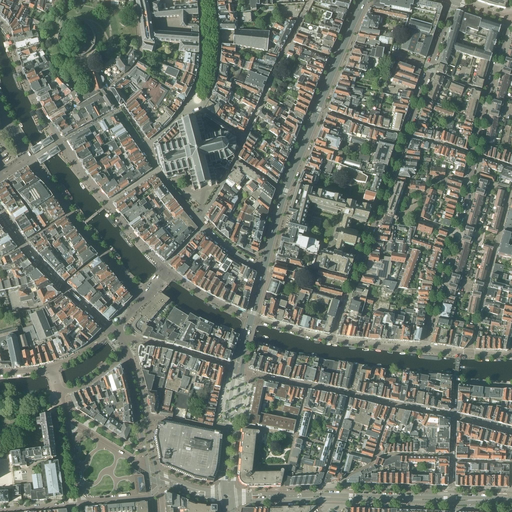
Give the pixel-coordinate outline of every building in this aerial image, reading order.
[(0,0),(0,3),(7,5),(6,6),(13,8),(16,9),(17,7),(14,6),(15,4),(7,2),(8,0),(0,0)] [(16,0),(15,4),(14,6),(17,7),(19,8),(21,3),(30,5),(31,0),(16,0)] [(38,0),(38,2),(37,9),(43,12),(44,9),(45,6),(45,0),(38,0)] [(46,13),(52,8),(52,0),(45,0),(46,2),(45,6),(44,9),(43,12),(46,13)] [(249,0),(251,11),(256,10),(256,9),(256,6),(259,6),(259,0),(262,0),(249,0)] [(259,6),(256,6),(256,9),(261,8),(262,7),(261,6),(267,5),(272,5),(273,5),(272,0),(262,0),(259,0),(259,6)] [(326,0),(326,2),(325,2),(325,1),(321,0),(318,0),(319,0),(318,3),(321,4),(321,3),(330,6),(348,10),(351,2),(340,0),(326,0)] [(413,0),(376,0),(373,7),(374,8),(379,9),(384,10),(389,11),(389,9),(409,13),(409,12),(410,12),(410,10),(409,10),(410,6),(412,7),(413,0)] [(475,0),(476,0),(481,2),(495,6),(504,9),(506,4),(507,5),(507,0),(475,0)] [(149,9),(148,5),(137,7),(138,11),(141,27),(143,43),(142,50),(144,50),(152,52),(154,46),(155,46),(154,43),(153,41),(180,43),(178,52),(184,53),(199,57),(198,23),(191,23),(191,26),(190,26),(190,28),(191,28),(191,34),(153,31),(151,18),(154,18),(154,19),(179,16),(180,27),(186,28),(186,27),(186,16),(187,16),(189,16),(198,15),(197,8),(175,9),(165,10),(164,8),(163,4),(160,5),(160,1),(157,2),(157,3),(151,4),(153,13),(150,13),(149,9)] [(0,3),(0,7),(4,9),(11,12),(13,8),(6,6),(7,5),(0,3)] [(21,3),(19,8),(10,26),(12,30),(20,22),(21,21),(23,22),(26,18),(30,20),(30,19),(31,18),(31,17),(27,15),(28,12),(27,11),(29,7),(34,10),(34,8),(35,7),(30,5),(21,3)] [(321,3),(321,4),(320,6),(328,8),(329,6),(330,6),(329,11),(335,13),(345,16),(348,10),(330,6),(321,3)] [(239,4),(236,5),(218,7),(218,13),(233,12),(233,7),(239,6),(239,4)] [(435,13),(435,15),(433,19),(438,21),(440,16),(442,8),(440,5),(436,4),(435,13)] [(11,12),(6,22),(10,26),(19,8),(17,7),(16,9),(13,8),(11,12)] [(373,12),(374,8),(373,7),(373,8),(369,7),(368,11),(367,12),(367,14),(366,16),(374,17),(374,15),(374,14),(372,13),(373,12)] [(11,12),(4,9),(1,18),(6,21),(6,22),(11,12)] [(496,42),(496,41),(498,34),(499,32),(500,26),(501,26),(501,25),(481,19),(479,19),(480,18),(479,18),(468,15),(457,11),(456,10),(456,11),(455,15),(454,15),(455,15),(453,23),(452,22),(452,23),(453,23),(451,29),(450,29),(450,30),(451,30),(450,33),(449,33),(449,34),(448,39),(447,39),(447,40),(445,47),(445,48),(443,55),(442,55),(440,62),(440,63),(449,66),(452,67),(453,67),(455,67),(460,53),(481,59),(490,62),(492,55),(492,54),(494,47),(495,46),(494,46),(496,42)] [(251,13),(251,11),(236,13),(236,12),(236,13),(219,14),(219,23),(238,22),(237,15),(240,15),(241,23),(252,23),(252,13),(251,13)] [(318,27),(319,27),(323,29),(339,33),(342,25),(334,22),(334,23),(333,22),(331,22),(332,20),(331,19),(332,14),(326,12),(324,20),(323,23),(320,22),(318,27)] [(198,23),(198,17),(198,15),(189,16),(189,24),(187,24),(187,16),(186,16),(186,27),(186,28),(190,28),(190,26),(191,26),(191,23),(198,23)] [(381,24),(382,19),(374,17),(366,16),(364,21),(361,28),(377,31),(377,30),(378,24),(380,24),(381,24)] [(29,26),(30,20),(26,18),(23,22),(21,21),(20,22),(12,30),(13,32),(18,28),(19,29),(21,27),(22,28),(29,26)] [(30,19),(30,20),(29,26),(22,28),(21,27),(19,29),(18,28),(13,32),(14,36),(22,34),(23,34),(30,32),(35,31),(37,30),(39,26),(40,22),(33,19),(31,18),(30,19)] [(433,37),(437,23),(433,21),(432,25),(412,20),(411,19),(408,31),(406,36),(402,47),(401,50),(424,58),(426,58),(427,53),(427,52),(430,43),(433,37)] [(238,23),(238,22),(219,23),(220,30),(234,30),(243,31),(243,27),(242,27),(238,27),(238,23)] [(269,30),(268,32),(269,32),(268,41),(271,42),(274,44),(276,45),(279,47),(283,47),(295,22),(282,22),(278,22),(276,22),(273,27),(281,31),(279,35),(273,32),(269,30)] [(318,44),(320,45),(322,41),(322,40),(320,40),(321,35),(318,34),(319,32),(318,31),(319,27),(318,27),(313,25),(311,31),(310,31),(308,35),(308,36),(312,37),(315,38),(314,40),(313,42),(315,43),(318,44)] [(301,27),(299,32),(308,35),(310,31),(301,27)] [(361,28),(359,33),(378,36),(382,37),(385,37),(386,32),(377,30),(377,31),(361,28)] [(336,39),(339,33),(323,29),(322,34),(336,39)] [(243,31),(234,30),(234,45),(222,44),(222,52),(232,54),(232,53),(235,54),(235,47),(237,47),(237,48),(241,48),(241,47),(267,51),(267,50),(270,50),(269,53),(269,54),(278,56),(283,47),(279,47),(276,45),(274,49),(271,48),(271,42),(268,41),(269,32),(268,32),(243,31)] [(38,34),(36,35),(33,35),(32,32),(26,34),(27,39),(25,39),(24,37),(14,39),(14,40),(15,40),(15,44),(15,45),(38,38),(38,34)] [(308,35),(299,32),(296,36),(306,39),(307,40),(308,36),(308,35)] [(359,33),(357,38),(376,42),(378,36),(359,33)] [(335,40),(336,39),(322,34),(321,35),(320,40),(322,40),(322,41),(330,43),(334,44),(335,41),(335,40)] [(306,39),(296,36),(293,42),(303,46),(306,39)] [(38,38),(15,45),(20,58),(43,51),(41,48),(40,44),(38,38)] [(356,43),(371,46),(378,48),(379,48),(380,43),(376,42),(357,38),(356,43)] [(332,50),(334,44),(330,43),(322,41),(320,45),(332,50)] [(318,44),(316,51),(317,52),(318,49),(330,53),(332,50),(320,45),(318,44)] [(354,48),(351,54),(372,58),(381,59),(381,60),(382,60),(384,48),(383,48),(383,49),(379,48),(378,48),(371,46),(370,50),(367,49),(366,50),(354,48)] [(296,55),(294,54),(293,57),(298,60),(299,57),(302,49),(299,48),(296,55)] [(43,51),(20,58),(19,58),(22,67),(23,67),(32,62),(35,60),(40,58),(41,57),(45,55),(43,51)] [(123,58),(121,54),(114,60),(116,63),(117,64),(117,65),(116,65),(116,66),(117,67),(118,69),(119,69),(119,70),(120,71),(120,70),(121,70),(124,74),(126,73),(128,71),(129,69),(131,68),(134,63),(135,63),(134,63),(136,61),(137,59),(138,59),(138,58),(139,56),(133,52),(126,62),(123,58)] [(222,52),(221,56),(236,60),(239,60),(240,55),(235,54),(234,58),(231,57),(232,54),(222,52)] [(199,57),(184,53),(183,63),(198,68),(199,57)] [(372,58),(351,54),(348,60),(355,62),(353,69),(354,69),(354,71),(355,71),(359,72),(359,70),(361,71),(365,72),(366,72),(368,65),(370,66),(372,58)] [(32,62),(23,67),(25,74),(50,62),(45,55),(41,57),(42,59),(41,60),(40,58),(35,60),(37,64),(34,66),(32,62)] [(328,59),(315,55),(313,60),(325,65),(328,59)] [(236,60),(221,56),(221,63),(229,66),(229,65),(227,64),(227,63),(235,65),(236,60)] [(300,60),(298,65),(321,75),(323,70),(312,65),(312,63),(309,62),(310,59),(309,59),(306,57),(301,56),(301,57),(299,57),(298,60),(300,60)] [(248,63),(246,70),(247,70),(249,71),(253,72),(254,68),(270,73),(275,64),(274,64),(261,61),(257,60),(257,59),(249,57),(248,60),(248,62),(248,63)] [(325,65),(313,60),(310,59),(309,62),(312,63),(312,65),(323,70),(325,65)] [(239,60),(237,68),(241,69),(246,70),(248,63),(248,62),(245,62),(242,61),(239,60)] [(355,62),(348,60),(346,67),(353,69),(355,62)] [(149,67),(141,62),(140,61),(139,61),(136,67),(145,72),(147,70),(148,68),(149,67)] [(195,78),(198,68),(183,63),(177,61),(174,68),(190,75),(189,75),(195,78)] [(50,62),(25,74),(28,81),(33,79),(32,78),(33,77),(33,75),(41,71),(41,72),(52,65),(50,62)] [(229,66),(221,63),(219,74),(226,77),(228,73),(227,73),(229,66)] [(414,90),(421,70),(399,63),(392,82),(414,90)] [(446,74),(449,66),(440,63),(437,72),(446,75),(446,74)] [(164,74),(176,79),(179,71),(173,69),(162,64),(159,70),(165,72),(164,74)] [(298,65),(293,75),(299,77),(304,79),(305,80),(307,76),(308,77),(310,78),(310,77),(318,81),(321,75),(298,65)] [(145,83),(150,76),(145,72),(136,67),(127,77),(136,86),(139,80),(145,83)] [(346,67),(342,74),(352,76),(352,74),(354,75),(355,71),(354,71),(354,69),(353,69),(346,67)] [(237,81),(241,69),(237,68),(235,68),(231,79),(234,80),(237,81)] [(254,68),(253,72),(268,78),(270,73),(254,68)] [(352,76),(342,74),(341,76),(339,80),(355,82),(356,77),(360,78),(361,71),(359,70),(359,72),(355,71),(354,75),(352,74),(352,76)] [(33,79),(28,81),(31,86),(41,81),(42,81),(45,79),(47,83),(45,84),(46,86),(48,85),(48,84),(55,80),(53,77),(50,79),(47,75),(44,77),(41,72),(41,71),(33,75),(33,77),(32,78),(33,79)] [(262,92),(268,78),(253,72),(249,71),(244,84),(249,86),(249,87),(258,90),(262,92)] [(82,102),(78,105),(77,105),(76,105),(75,108),(78,112),(72,115),(73,117),(86,109),(91,106),(95,104),(96,106),(98,105),(101,104),(105,102),(103,98),(104,97),(102,94),(105,92),(103,89),(102,88),(102,87),(101,84),(104,83),(104,80),(104,78),(102,76),(99,77),(98,75),(98,73),(90,75),(94,89),(90,92),(89,91),(88,91),(88,92),(88,93),(81,97),(82,100),(82,102)] [(195,78),(189,75),(184,73),(181,79),(187,81),(187,82),(193,85),(195,78)] [(441,86),(444,79),(445,78),(436,74),(432,83),(441,86)] [(174,104),(178,98),(176,98),(179,94),(173,90),(164,85),(165,85),(150,76),(145,83),(139,80),(136,86),(140,90),(143,94),(148,99),(142,103),(139,99),(135,101),(140,107),(130,114),(132,117),(133,119),(143,111),(147,115),(145,116),(149,121),(152,125),(150,126),(152,130),(154,129),(153,127),(157,123),(155,121),(158,119),(159,119),(165,113),(166,113),(163,111),(165,107),(169,110),(172,107),(174,104)] [(307,76),(305,80),(317,85),(318,81),(310,77),(310,78),(308,77),(307,76)] [(46,86),(35,93),(37,98),(66,83),(61,77),(55,81),(55,80),(48,84),(48,85),(46,86)] [(135,101),(139,99),(143,94),(140,90),(136,86),(127,77),(124,78),(110,89),(120,106),(119,107),(119,108),(120,107),(120,108),(121,107),(120,107),(121,107),(124,106),(126,109),(135,101)] [(299,77),(298,79),(301,80),(300,82),(301,83),(301,84),(315,90),(317,85),(305,80),(304,79),(299,77)] [(484,80),(475,77),(473,86),(482,88),(484,80)] [(508,86),(509,81),(500,78),(498,83),(499,84),(508,86)] [(41,81),(31,86),(35,93),(46,86),(45,84),(47,83),(45,79),(42,81),(41,81)] [(191,89),(180,83),(173,79),(171,83),(167,81),(165,85),(164,85),(173,90),(179,94),(186,99),(191,89)] [(181,79),(180,83),(191,89),(193,85),(187,82),(187,81),(181,79)] [(284,83),(275,79),(274,82),(284,87),(286,84),(284,83)] [(296,83),(294,87),(295,87),(313,95),(315,90),(301,84),(301,83),(300,82),(301,80),(298,79),(297,82),(297,83),(296,83)] [(216,85),(227,90),(230,91),(231,90),(233,86),(227,84),(218,80),(217,85),(216,85)] [(237,81),(234,80),(234,81),(233,83),(239,86),(241,87),(241,88),(246,90),(250,92),(253,93),(253,94),(255,95),(256,93),(257,94),(258,90),(249,87),(249,86),(244,84),(237,81)] [(355,82),(339,80),(337,85),(363,90),(367,90),(367,88),(354,86),(355,82)] [(67,84),(66,83),(37,98),(40,103),(63,92),(69,89),(70,88),(66,84),(67,84)] [(506,92),(508,86),(499,84),(498,83),(497,89),(506,92)] [(288,86),(287,89),(290,90),(297,94),(311,100),(312,96),(313,95),(295,87),(293,90),(291,89),(292,86),(289,84),(288,86)] [(239,96),(230,91),(227,90),(216,85),(214,91),(229,99),(232,101),(234,98),(236,99),(236,98),(238,99),(239,96)] [(363,90),(337,85),(335,90),(353,93),(352,94),(355,95),(356,94),(357,94),(360,95),(361,95),(363,90)] [(74,91),(70,88),(69,89),(63,92),(40,103),(43,109),(44,109),(70,94),(74,91)] [(470,98),(479,100),(481,91),(472,89),(470,98)] [(505,97),(506,92),(497,89),(495,94),(505,97)] [(335,90),(334,94),(353,98),(353,99),(354,100),(359,101),(359,100),(356,99),(356,97),(352,96),(352,94),(353,93),(335,90)] [(75,92),(74,91),(70,94),(44,109),(47,116),(71,103),(74,100),(80,97),(79,97),(76,92),(75,92)] [(228,101),(229,99),(214,91),(212,96),(224,103),(223,104),(224,105),(225,103),(226,104),(232,108),(235,103),(234,103),(233,105),(228,101)] [(148,99),(143,94),(139,99),(142,103),(148,99)] [(176,98),(178,98),(183,102),(186,99),(179,94),(176,98)] [(297,94),(295,99),(297,100),(308,106),(310,103),(311,100),(297,94)] [(353,98),(334,94),(332,98),(338,100),(338,101),(344,102),(344,101),(348,102),(348,104),(352,105),(354,100),(353,99),(353,98)] [(104,97),(103,98),(105,102),(111,112),(116,110),(115,109),(107,95),(104,97)] [(288,95),(285,100),(293,104),(295,101),(297,102),(296,106),(306,111),(308,106),(297,100),(295,99),(288,95)] [(224,103),(212,96),(210,100),(216,104),(217,102),(217,103),(218,102),(222,105),(223,104),(224,103)] [(409,105),(411,100),(406,99),(401,98),(396,97),(394,96),(393,100),(394,101),(393,107),(391,113),(395,114),(403,116),(405,116),(407,110),(409,105)] [(180,108),(183,102),(178,98),(174,104),(180,108)] [(257,105),(250,101),(247,100),(247,99),(244,98),(242,102),(249,107),(254,110),(257,105)] [(349,110),(355,112),(359,101),(354,100),(352,105),(348,104),(348,102),(344,101),(344,102),(338,101),(338,100),(332,98),(330,104),(338,106),(345,108),(345,109),(349,110)] [(277,121),(280,116),(283,111),(279,109),(282,104),(272,99),(270,103),(276,107),(273,112),(270,117),(274,119),(277,121)] [(216,104),(210,100),(205,108),(215,115),(221,108),(221,109),(223,105),(222,105),(218,102),(217,103),(217,102),(216,104)] [(294,109),(291,108),(293,104),(285,100),(283,105),(294,111),(304,117),(306,111),(296,106),(294,109)] [(130,114),(140,107),(135,101),(126,109),(130,114)] [(100,111),(99,111),(102,116),(111,112),(105,102),(101,104),(103,108),(104,109),(102,110),(101,111),(100,111)] [(64,114),(71,109),(73,108),(71,105),(72,104),(71,103),(47,116),(48,117),(51,122),(64,114)] [(237,111),(232,108),(226,104),(225,103),(224,105),(223,104),(222,105),(223,105),(221,109),(222,110),(225,111),(226,112),(230,113),(235,117),(235,116),(237,113),(236,113),(237,111)] [(249,119),(254,110),(249,107),(247,110),(235,103),(232,108),(237,111),(238,112),(241,113),(249,119)] [(95,104),(91,106),(98,118),(102,116),(99,111),(100,111),(101,111),(102,110),(104,109),(103,108),(101,104),(98,105),(99,108),(98,109),(96,106),(96,107),(95,106),(96,106),(95,104)] [(304,117),(294,111),(283,105),(282,104),(279,109),(283,111),(287,113),(289,114),(302,121),(304,117)] [(338,106),(330,104),(328,110),(330,110),(336,113),(338,106)] [(372,111),(370,117),(368,124),(371,125),(376,109),(377,106),(376,105),(370,104),(368,110),(372,111)] [(499,113),(500,106),(494,104),(492,111),(499,113)] [(93,121),(98,118),(91,106),(86,109),(87,111),(93,121)] [(342,115),(345,109),(345,108),(338,106),(336,113),(342,115)] [(175,114),(169,110),(165,107),(163,111),(166,113),(165,113),(171,119),(172,118),(174,116),(175,114)] [(223,115),(225,111),(222,110),(221,109),(221,108),(215,115),(217,117),(220,118),(222,114),(223,115)] [(86,109),(73,117),(77,124),(76,124),(79,129),(87,124),(88,124),(82,114),(87,111),(86,109)] [(379,110),(376,109),(371,125),(375,127),(376,127),(379,115),(379,113),(380,113),(380,111),(380,110),(379,110)] [(355,112),(349,110),(347,117),(353,119),(355,112)] [(93,121),(87,111),(82,114),(88,124),(93,121)] [(136,123),(145,116),(147,115),(143,111),(133,119),(136,123)] [(227,117),(230,113),(226,112),(225,111),(223,115),(222,114),(220,118),(224,121),(227,117)] [(270,117),(267,115),(261,111),(258,116),(263,120),(263,121),(272,127),(269,131),(277,137),(278,137),(281,131),(283,133),(286,134),(295,140),(296,139),(298,134),(293,131),(292,130),(291,133),(289,132),(291,129),(290,129),(283,124),(281,126),(272,121),(274,119),(270,117)] [(302,121),(289,114),(288,115),(287,117),(285,116),(286,113),(287,114),(287,113),(283,111),(280,116),(286,119),(300,128),(302,121)] [(353,119),(357,120),(362,122),(367,124),(368,124),(370,117),(365,115),(360,114),(355,112),(353,119)] [(171,119),(165,113),(159,119),(158,119),(155,121),(157,123),(162,129),(171,119)] [(230,125),(235,117),(230,113),(227,117),(224,121),(230,125)] [(249,119),(241,113),(239,115),(237,113),(235,116),(237,117),(237,116),(241,119),(240,119),(242,120),(242,119),(245,121),(248,123),(249,119)] [(336,123),(338,118),(328,114),(327,115),(325,119),(336,123)] [(402,125),(403,124),(404,119),(405,118),(404,118),(405,116),(403,116),(395,114),(391,130),(400,132),(402,125)] [(65,115),(61,118),(59,119),(53,123),(55,127),(68,119),(65,115)] [(115,115),(110,118),(115,128),(116,128),(116,127),(121,124),(115,115)] [(209,125),(212,120),(205,115),(205,116),(203,118),(206,119),(207,121),(208,123),(209,124),(209,125)] [(384,119),(384,117),(379,115),(376,127),(382,128),(382,126),(384,119)] [(140,128),(149,121),(145,116),(136,123),(140,128)] [(236,149),(238,149),(238,147),(236,148),(235,140),(236,139),(236,138),(234,139),(228,134),(229,132),(228,132),(227,134),(221,133),(221,132),(220,132),(205,136),(201,119),(204,119),(203,118),(202,117),(200,117),(200,116),(199,116),(199,117),(195,118),(195,117),(194,117),(193,117),(193,118),(193,119),(192,119),(191,120),(187,121),(186,121),(185,121),(184,120),(183,120),(182,120),(182,121),(182,122),(178,123),(177,121),(176,121),(177,123),(179,130),(177,130),(177,131),(179,131),(180,136),(178,136),(179,137),(180,137),(182,142),(177,143),(177,141),(176,141),(176,143),(172,144),(171,142),(170,143),(171,144),(166,145),(167,144),(166,145),(165,145),(166,147),(161,148),(161,147),(159,148),(159,151),(161,159),(157,160),(158,165),(163,164),(165,174),(167,174),(168,176),(169,175),(168,173),(173,172),(173,174),(174,174),(174,172),(178,171),(183,170),(188,169),(190,175),(191,180),(189,180),(189,182),(191,181),(193,187),(191,188),(191,189),(193,189),(193,190),(195,190),(195,188),(199,187),(199,188),(200,189),(201,188),(202,187),(201,186),(209,184),(209,186),(210,186),(211,186),(212,185),(211,184),(215,183),(216,184),(217,184),(217,182),(219,182),(218,180),(216,181),(215,175),(217,175),(216,173),(215,174),(214,169),(215,168),(222,166),(222,167),(220,171),(220,173),(224,175),(231,163),(228,161),(227,159),(232,156),(234,158),(235,157),(233,156),(236,149)] [(235,116),(235,117),(230,125),(237,129),(239,125),(240,123),(241,122),(240,122),(242,120),(240,119),(239,121),(235,119),(237,117),(235,116)] [(428,119),(420,116),(419,121),(430,125),(431,120),(428,119)] [(77,124),(73,117),(68,119),(70,122),(69,122),(70,124),(69,124),(71,127),(73,132),(79,129),(76,124),(77,124)] [(115,128),(110,118),(104,121),(106,125),(106,126),(110,131),(115,128)] [(68,119),(55,127),(60,133),(71,127),(69,124),(70,124),(69,122),(70,122),(68,119)] [(300,128),(286,119),(284,123),(283,124),(290,129),(291,129),(292,130),(293,131),(298,134),(300,128)] [(341,125),(336,123),(325,119),(323,124),(332,127),(334,128),(336,128),(339,130),(340,128),(341,125)] [(341,125),(340,128),(338,136),(344,138),(343,141),(350,143),(351,142),(353,136),(352,135),(355,124),(345,120),(343,126),(341,125)] [(448,120),(445,128),(447,128),(447,129),(448,130),(452,131),(452,130),(454,122),(448,120)] [(104,121),(99,124),(107,138),(108,138),(113,135),(110,131),(106,126),(106,125),(104,121)] [(150,126),(152,125),(149,121),(140,128),(143,132),(150,126)] [(418,122),(417,127),(425,129),(424,130),(424,131),(428,131),(428,130),(429,126),(418,122)] [(162,129),(157,123),(153,127),(154,129),(157,133),(162,129)] [(107,138),(99,124),(94,127),(100,136),(105,145),(110,142),(108,138),(107,138)] [(116,128),(115,128),(110,131),(113,135),(115,140),(127,133),(121,124),(116,127),(116,128)] [(360,125),(355,124),(352,135),(353,136),(356,137),(360,125)] [(364,127),(360,125),(356,137),(361,138),(364,127)] [(145,136),(152,130),(150,126),(143,132),(145,136)] [(71,127),(60,133),(64,137),(66,136),(73,132),(71,127)] [(100,136),(94,127),(90,129),(95,139),(100,136)] [(179,131),(177,131),(172,127),(169,130),(175,136),(179,131)] [(322,127),(320,133),(342,140),(343,141),(344,138),(338,136),(340,128),(339,130),(336,128),(335,130),(335,131),(334,131),(331,130),(322,127)] [(369,129),(364,127),(361,138),(366,140),(369,129)] [(442,132),(441,133),(439,141),(445,142),(448,130),(447,129),(447,128),(445,128),(443,132),(443,133),(442,132)] [(94,140),(95,139),(90,129),(88,130),(88,129),(88,130),(91,135),(71,146),(74,151),(90,142),(90,143),(91,142),(91,141),(94,140)] [(150,139),(157,133),(154,129),(152,130),(145,136),(149,140),(150,139)] [(369,129),(366,140),(365,142),(370,143),(374,130),(369,129)] [(452,130),(452,131),(448,143),(452,145),(455,136),(456,133),(456,130),(452,129),(452,130)] [(91,135),(88,130),(81,133),(68,141),(71,146),(91,135)] [(175,136),(169,130),(166,133),(172,139),(175,136)] [(374,130),(370,143),(370,144),(375,145),(376,142),(376,141),(378,137),(380,131),(374,130)] [(292,148),(295,140),(286,134),(283,139),(281,138),(283,135),(283,133),(281,131),(278,137),(277,137),(277,138),(277,139),(292,148)] [(115,140),(114,140),(117,145),(130,137),(127,133),(115,140)] [(172,139),(166,133),(163,136),(169,142),(172,139)] [(260,140),(250,133),(249,137),(256,142),(257,141),(259,142),(260,140)] [(320,133),(318,138),(327,141),(327,143),(328,143),(326,147),(338,151),(342,140),(320,133)] [(396,135),(384,133),(383,138),(395,141),(397,136),(396,135)] [(461,134),(461,139),(465,141),(463,148),(468,150),(470,136),(462,134),(461,134)] [(79,160),(102,147),(105,145),(100,136),(95,139),(94,140),(97,144),(94,146),(77,156),(79,160)] [(163,136),(160,138),(165,143),(164,143),(166,145),(167,144),(169,142),(163,136)] [(353,136),(351,142),(369,148),(370,144),(370,143),(365,142),(366,140),(361,138),(356,137),(353,136)] [(130,137),(117,145),(120,149),(133,141),(130,137)] [(247,140),(254,146),(256,147),(258,144),(256,142),(249,137),(247,140)] [(378,137),(376,141),(394,145),(395,141),(383,138),(378,137)] [(46,148),(55,143),(52,138),(48,140),(42,143),(34,148),(31,150),(35,155),(46,148)] [(165,143),(160,138),(154,145),(154,147),(162,145),(164,143),(165,143)] [(327,141),(318,138),(315,144),(326,147),(328,143),(327,143),(327,141)] [(458,138),(456,146),(463,148),(465,141),(461,139),(460,139),(458,138)] [(272,142),(270,146),(274,149),(275,151),(278,152),(280,149),(289,155),(292,148),(277,139),(274,144),(272,142)] [(77,156),(89,149),(94,146),(97,144),(94,140),(91,141),(91,142),(90,143),(90,142),(74,151),(77,156)] [(102,147),(79,160),(83,166),(108,151),(109,151),(111,155),(115,153),(115,152),(119,150),(120,149),(117,145),(114,140),(110,142),(105,145),(102,147)] [(254,146),(247,140),(245,144),(254,152),(257,148),(254,146)] [(419,147),(420,142),(412,140),(408,149),(418,151),(419,148),(422,149),(422,148),(419,147)] [(135,145),(135,144),(133,142),(133,141),(120,149),(119,150),(115,152),(115,153),(117,156),(119,156),(122,154),(123,155),(125,154),(136,146),(136,145),(135,145)] [(274,149),(270,146),(267,144),(263,141),(261,146),(259,150),(265,153),(268,148),(273,151),(274,149)] [(387,167),(394,145),(376,141),(376,142),(379,143),(372,164),(387,167)] [(425,143),(420,142),(419,147),(422,148),(422,149),(421,152),(426,152),(427,148),(424,148),(425,143)] [(429,144),(425,143),(424,148),(427,148),(426,152),(429,152),(430,148),(434,149),(434,148),(430,147),(430,146),(429,146),(429,144)] [(258,155),(254,152),(245,144),(243,149),(249,154),(251,155),(252,156),(253,156),(254,157),(256,156),(257,157),(258,155)] [(343,152),(338,151),(326,147),(315,144),(313,150),(327,155),(325,160),(335,163),(340,165),(363,173),(364,167),(361,166),(362,164),(342,158),(342,159),(341,159),(343,152)] [(128,159),(139,151),(136,146),(125,154),(123,155),(122,155),(124,159),(125,160),(127,159),(128,159)] [(58,154),(61,153),(57,147),(49,153),(37,159),(40,165),(44,163),(52,158),(58,154)] [(442,147),(439,157),(439,160),(441,160),(442,156),(444,156),(447,148),(442,147)] [(247,156),(249,154),(243,149),(239,157),(242,160),(246,155),(247,156)] [(275,151),(274,149),(273,151),(270,156),(271,156),(273,158),(277,160),(277,158),(285,164),(287,158),(278,152),(275,151)] [(280,149),(278,152),(287,158),(289,155),(280,149)] [(327,155),(313,150),(311,155),(323,159),(325,160),(327,155)] [(457,152),(453,150),(451,157),(450,157),(448,163),(452,165),(453,163),(454,160),(457,152)] [(505,163),(508,152),(503,150),(502,154),(500,161),(505,163)] [(108,151),(83,166),(86,170),(111,155),(109,151),(108,151)] [(143,156),(139,151),(128,159),(130,162),(130,161),(131,163),(143,156)] [(465,163),(467,155),(457,152),(454,160),(465,163)] [(111,155),(86,170),(89,175),(104,166),(108,164),(118,157),(119,156),(117,156),(115,153),(111,155)] [(246,155),(242,160),(245,162),(251,155),(249,154),(247,156),(246,155)] [(358,160),(368,163),(370,157),(359,154),(358,158),(355,157),(355,159),(358,160)] [(252,156),(251,155),(245,162),(248,164),(254,157),(253,156),(252,156)] [(257,160),(252,166),(255,168),(263,159),(258,155),(257,157),(255,159),(257,160)] [(323,159),(311,155),(306,166),(305,167),(320,172),(323,173),(322,175),(329,178),(332,167),(334,168),(335,163),(325,160),(323,159)] [(131,163),(131,164),(133,168),(135,166),(138,171),(142,168),(148,164),(145,159),(143,156),(131,163)] [(254,157),(248,164),(252,166),(257,160),(255,159),(257,157),(256,156),(254,157)] [(277,165),(274,162),(271,160),(273,158),(271,156),(266,162),(268,164),(274,169),(276,170),(281,174),(283,169),(284,167),(283,167),(278,163),(277,165)] [(112,167),(121,162),(118,157),(108,164),(111,169),(112,167)] [(277,160),(273,158),(271,160),(274,162),(277,165),(278,163),(283,167),(285,164),(277,158),(277,160)] [(263,159),(255,168),(261,172),(265,168),(263,166),(266,162),(263,159)] [(464,168),(465,163),(454,160),(453,163),(455,163),(454,164),(457,165),(457,166),(464,168)] [(492,170),(494,164),(483,160),(481,166),(490,169),(492,170)] [(118,172),(126,167),(125,165),(122,161),(121,162),(112,167),(113,169),(114,168),(115,170),(116,170),(117,170),(118,172)] [(257,175),(254,173),(238,162),(236,162),(231,173),(228,178),(236,184),(235,185),(238,187),(238,186),(240,187),(239,186),(245,177),(247,178),(247,179),(248,179),(252,181),(253,182),(254,181),(257,184),(258,183),(261,179),(257,175)] [(107,171),(111,169),(108,164),(104,166),(89,175),(93,180),(106,171),(107,171)] [(152,170),(148,164),(142,168),(146,174),(152,170)] [(274,169),(268,164),(265,168),(269,172),(279,179),(281,174),(276,170),(275,171),(273,170),(274,169)] [(363,174),(363,173),(340,165),(337,173),(342,173),(356,182),(366,183),(366,182),(366,181),(367,180),(367,178),(368,177),(364,174),(363,174)] [(126,167),(118,172),(98,185),(101,189),(121,175),(130,169),(128,166),(126,167)] [(142,177),(138,171),(135,166),(133,168),(137,173),(140,178),(142,177)] [(416,167),(402,166),(400,172),(410,174),(411,174),(415,174),(416,167)] [(481,166),(480,169),(480,173),(492,177),(492,176),(489,175),(489,172),(490,169),(481,166)] [(112,167),(111,169),(107,171),(106,171),(93,180),(96,184),(97,185),(98,185),(118,172),(117,170),(116,170),(115,170),(113,172),(111,169),(113,169),(112,167)] [(320,172),(305,167),(304,170),(303,172),(304,172),(319,177),(320,172)] [(511,170),(504,167),(501,175),(500,178),(511,182),(511,177),(511,170)] [(22,170),(19,173),(21,177),(30,171),(28,168),(26,168),(24,169),(22,170)] [(133,168),(130,169),(121,175),(125,182),(127,181),(129,185),(136,181),(132,176),(134,175),(137,173),(133,168)] [(142,168),(138,171),(142,177),(146,174),(142,168)] [(370,168),(369,175),(371,176),(371,178),(374,179),(381,180),(384,171),(370,168)] [(22,182),(33,175),(30,171),(21,177),(16,180),(19,184),(20,184),(22,182)] [(269,172),(266,176),(276,183),(277,183),(279,179),(269,172)] [(319,178),(319,177),(304,172),(303,172),(300,180),(298,182),(298,184),(303,186),(303,185),(308,186),(318,189),(319,188),(322,188),(323,185),(319,184),(318,187),(317,187),(315,186),(315,187),(314,186),(314,184),(316,184),(317,182),(318,182),(319,178)] [(492,177),(480,173),(479,178),(480,178),(493,182),(495,176),(492,176),(492,177)] [(33,181),(37,179),(33,175),(22,182),(25,186),(33,181)] [(121,175),(101,189),(106,196),(117,187),(125,182),(121,175)] [(156,175),(150,179),(154,183),(159,179),(156,175)] [(420,181),(419,190),(424,191),(425,188),(426,188),(430,177),(427,176),(425,182),(420,181)] [(20,196),(41,182),(40,182),(39,181),(38,181),(38,180),(37,178),(37,179),(33,181),(25,186),(23,188),(17,192),(20,196)] [(154,183),(150,179),(150,178),(145,182),(149,186),(151,185),(154,183)] [(236,184),(228,178),(225,183),(232,188),(231,190),(236,194),(241,188),(240,187),(238,186),(238,187),(235,185),(236,184)] [(448,178),(445,190),(450,191),(458,194),(462,182),(448,178)] [(159,179),(154,183),(151,185),(153,188),(161,183),(159,179)] [(260,191),(267,184),(261,179),(258,183),(261,185),(260,186),(258,189),(260,191)] [(374,179),(369,193),(376,195),(381,180),(374,179)] [(414,190),(416,181),(411,180),(410,183),(408,183),(407,189),(414,190)] [(127,181),(125,182),(117,187),(120,191),(129,185),(127,181)] [(246,187),(253,192),(259,185),(257,184),(254,181),(253,182),(252,181),(246,187)] [(396,181),(386,209),(386,211),(385,213),(394,216),(395,214),(396,212),(395,211),(395,209),(397,210),(398,205),(397,205),(399,200),(400,201),(402,196),(400,196),(402,191),(403,191),(405,187),(403,186),(404,184),(403,184),(396,181)] [(41,182),(20,196),(27,205),(32,211),(53,198),(51,194),(48,191),(46,188),(41,182)] [(145,182),(141,185),(146,191),(150,188),(149,186),(145,182)] [(161,183),(153,188),(153,189),(152,190),(153,190),(154,192),(163,186),(161,183)] [(232,188),(225,183),(221,190),(233,198),(235,195),(236,194),(231,190),(232,188)] [(485,189),(486,185),(480,183),(479,187),(478,190),(484,192),(485,189)] [(23,188),(20,184),(19,184),(14,188),(17,192),(23,188)] [(274,190),(267,184),(260,191),(272,200),(275,191),(274,190)] [(141,185),(137,187),(142,194),(146,191),(141,185)] [(259,185),(253,192),(270,206),(271,201),(271,200),(272,200),(260,191),(258,189),(260,186),(259,185)] [(292,214),(290,222),(289,224),(289,226),(289,227),(288,229),(286,237),(283,236),(281,243),(286,244),(289,245),(292,246),(293,246),(299,248),(299,250),(304,251),(305,251),(306,252),(306,253),(308,253),(313,255),(313,254),(317,255),(318,252),(320,246),(319,246),(319,243),(317,242),(316,240),(310,239),(309,239),(308,240),(302,238),(304,233),(306,233),(308,234),(309,234),(310,233),(311,232),(311,231),(312,230),(311,229),(311,228),(310,227),(310,228),(308,227),(304,226),(309,203),(310,203),(312,203),(312,204),(315,205),(314,208),(337,214),(338,211),(341,212),(342,211),(345,212),(344,215),(344,217),(343,220),(341,227),(341,230),(337,229),(335,239),(338,240),(337,243),(334,254),(324,251),(324,252),(322,252),(320,256),(319,261),(321,262),(319,268),(339,273),(348,276),(349,273),(354,258),(344,255),(344,254),(348,255),(348,254),(347,254),(349,246),(357,248),(360,240),(363,233),(362,233),(348,229),(351,219),(366,223),(370,213),(371,208),(368,208),(369,207),(366,206),(362,205),(355,204),(350,203),(347,202),(346,203),(345,203),(340,202),(341,198),(341,197),(335,196),(325,193),(319,192),(313,190),(306,188),(302,187),(301,187),(298,186),(298,185),(298,186),(297,186),(290,209),(288,213),(290,214),(292,214)] [(150,195),(147,197),(145,199),(148,203),(152,201),(155,200),(152,196),(155,193),(163,188),(164,187),(163,186),(154,192),(150,195)] [(253,192),(246,187),(245,186),(242,189),(246,193),(250,196),(263,206),(263,207),(268,211),(269,207),(270,206),(253,192)] [(6,189),(5,188),(0,190),(0,197),(11,189),(10,187),(6,189)] [(117,187),(106,196),(109,199),(120,191),(117,187)] [(142,194),(137,187),(133,190),(138,197),(142,194)] [(165,188),(164,187),(163,188),(155,193),(152,196),(155,200),(152,201),(153,202),(157,199),(159,202),(169,194),(166,190),(165,188)] [(442,194),(443,191),(430,187),(428,194),(436,197),(437,192),(442,194)] [(11,189),(0,197),(0,200),(1,202),(14,193),(11,189)] [(117,209),(135,196),(137,195),(138,197),(133,190),(128,194),(127,194),(113,204),(114,206),(115,205),(116,207),(115,207),(117,209)] [(233,198),(221,190),(218,196),(230,203),(233,198)] [(498,190),(496,196),(506,199),(507,193),(498,190)] [(373,203),(376,195),(369,193),(365,192),(363,200),(373,203)] [(5,206),(17,197),(15,194),(15,193),(14,193),(1,202),(5,206)] [(153,202),(155,205),(159,210),(162,207),(158,203),(161,201),(164,206),(173,199),(169,194),(159,202),(157,199),(153,202)] [(235,195),(233,198),(230,203),(229,204),(234,206),(232,210),(220,232),(221,233),(229,239),(235,225),(228,222),(230,219),(237,205),(237,204),(236,204),(238,200),(239,200),(239,199),(238,198),(238,197),(236,196),(235,195)] [(135,196),(117,209),(120,213),(127,207),(127,206),(127,205),(130,202),(132,204),(137,200),(135,196)] [(230,203),(218,196),(216,200),(224,204),(223,205),(227,208),(232,210),(234,206),(229,204),(230,203)] [(266,219),(268,211),(263,207),(263,206),(250,196),(244,202),(245,203),(244,204),(248,207),(245,214),(245,215),(253,217),(253,216),(251,216),(252,215),(258,217),(259,216),(261,216),(260,218),(261,218),(266,219)] [(448,203),(456,205),(457,201),(457,200),(446,196),(444,201),(448,203)] [(8,210),(21,201),(20,201),(17,197),(5,206),(4,206),(7,210),(8,210)] [(56,201),(53,198),(32,211),(36,218),(37,218),(44,213),(43,211),(48,208),(47,207),(56,201)] [(127,207),(120,213),(122,216),(145,199),(144,198),(140,200),(139,199),(137,200),(132,204),(130,202),(127,205),(127,206),(127,207)] [(155,205),(153,202),(152,201),(148,203),(145,199),(122,216),(123,217),(125,219),(126,221),(127,221),(129,224),(141,215),(142,217),(149,212),(148,210),(155,205)] [(173,199),(164,206),(168,212),(170,214),(171,213),(172,212),(172,213),(174,212),(173,211),(179,206),(173,199)] [(224,204),(216,200),(212,206),(217,209),(220,211),(223,205),(224,204)] [(25,207),(21,201),(8,210),(11,216),(25,207)] [(58,204),(56,201),(47,207),(48,208),(43,211),(44,213),(47,211),(49,210),(58,204)] [(62,211),(58,204),(49,210),(47,211),(44,213),(37,218),(43,228),(57,219),(54,216),(62,211)] [(243,222),(245,215),(245,214),(248,207),(244,204),(244,206),(241,211),(237,220),(235,225),(229,239),(235,244),(239,236),(238,235),(241,229),(241,228),(242,228),(243,226),(243,222)] [(480,212),(481,207),(472,204),(471,210),(480,212)] [(149,212),(142,217),(143,219),(145,217),(148,222),(150,221),(153,218),(161,212),(160,212),(159,210),(155,205),(148,210),(149,212)] [(223,205),(220,211),(221,211),(218,215),(212,223),(216,227),(227,208),(223,205)] [(175,219),(184,212),(179,206),(173,211),(174,212),(172,213),(172,212),(171,213),(172,216),(175,219)] [(217,209),(212,206),(206,216),(207,218),(208,217),(208,218),(208,219),(210,221),(214,213),(216,209),(217,209)] [(29,213),(25,207),(11,216),(15,222),(23,217),(29,213)] [(227,208),(216,227),(220,232),(232,210),(227,208)] [(214,213),(210,221),(212,223),(218,215),(221,211),(220,211),(217,209),(216,209),(214,213)] [(511,209),(509,209),(503,230),(511,232),(511,209)] [(479,218),(480,212),(471,210),(469,215),(479,218)] [(62,211),(54,216),(57,219),(64,215),(62,211)] [(148,222),(146,224),(135,232),(135,233),(139,237),(148,230),(152,235),(162,228),(163,229),(171,222),(175,219),(172,216),(164,222),(162,220),(165,218),(161,213),(161,212),(153,218),(155,220),(153,220),(152,221),(152,222),(151,223),(150,221),(148,222)] [(164,222),(172,216),(171,213),(170,214),(168,212),(167,213),(168,215),(165,218),(162,220),(164,222)] [(184,212),(175,219),(171,222),(175,227),(182,220),(188,227),(193,233),(198,228),(184,212)] [(33,219),(29,213),(23,217),(15,222),(19,228),(33,219)] [(398,220),(399,218),(398,217),(394,216),(385,213),(384,213),(381,224),(389,225),(391,225),(391,224),(395,225),(395,223),(397,220),(398,220)] [(141,215),(129,224),(128,224),(131,228),(143,219),(142,217),(141,215)] [(265,223),(266,222),(256,218),(255,222),(252,222),(253,217),(245,215),(243,222),(243,226),(242,228),(241,228),(241,229),(249,231),(249,228),(253,230),(252,232),(251,231),(249,235),(248,234),(246,238),(248,239),(252,241),(252,240),(254,241),(254,242),(260,244),(264,230),(263,230),(264,227),(265,226),(264,226),(265,223)] [(135,232),(146,224),(148,222),(145,217),(143,219),(131,228),(135,232)] [(55,230),(60,227),(69,221),(67,218),(66,218),(61,221),(53,227),(55,231),(55,230)] [(21,231),(36,223),(33,219),(19,228),(21,231)] [(444,219),(443,223),(442,225),(449,227),(451,221),(444,219)] [(182,220),(175,227),(168,232),(173,238),(173,237),(176,240),(180,236),(182,234),(188,227),(182,220)] [(71,225),(69,221),(60,227),(62,230),(62,231),(71,225)] [(477,223),(468,221),(466,227),(465,230),(467,231),(468,230),(469,227),(475,229),(477,223)] [(163,229),(146,243),(150,247),(166,234),(168,232),(175,227),(171,222),(163,229)] [(36,223),(21,231),(24,235),(32,230),(38,227),(36,223)] [(61,238),(63,236),(74,229),(74,228),(71,225),(62,231),(58,234),(59,234),(62,232),(64,234),(62,235),(61,235),(59,236),(61,238)] [(432,236),(434,229),(433,228),(433,227),(429,225),(426,233),(430,235),(430,236),(432,236)] [(193,233),(188,227),(182,234),(186,239),(193,233)] [(465,242),(471,244),(475,229),(469,227),(468,230),(467,231),(465,230),(463,237),(465,237),(466,238),(465,242)] [(74,229),(63,236),(61,238),(59,239),(65,246),(68,244),(70,243),(80,236),(74,229)] [(251,231),(241,229),(238,235),(239,236),(235,244),(243,249),(248,239),(246,238),(248,234),(249,235),(251,231)] [(443,236),(446,237),(448,232),(440,229),(438,235),(438,236),(442,238),(443,236)] [(27,239),(35,234),(32,230),(24,235),(27,239)] [(53,237),(50,234),(48,230),(44,233),(39,236),(45,243),(53,237)] [(148,230),(139,237),(144,242),(152,235),(148,230)] [(498,250),(497,255),(508,258),(511,258),(511,255),(511,254),(511,232),(503,230),(498,250)] [(201,232),(193,240),(197,245),(205,237),(201,232)] [(166,234),(150,247),(155,252),(160,247),(161,248),(168,242),(171,240),(170,239),(166,234)] [(182,244),(186,239),(182,234),(180,236),(176,240),(174,242),(179,247),(182,244)] [(0,248),(12,241),(11,241),(11,240),(8,236),(0,240),(0,248)] [(45,243),(39,236),(36,238),(32,240),(29,242),(35,249),(35,250),(45,243)] [(80,236),(65,246),(68,252),(73,248),(83,241),(80,236)] [(56,242),(55,241),(53,237),(45,243),(35,250),(38,254),(50,245),(50,246),(56,242)] [(166,261),(179,247),(174,242),(176,240),(173,237),(173,238),(171,240),(168,242),(170,244),(167,247),(168,248),(160,257),(165,262),(166,261)] [(199,247),(196,250),(195,252),(196,253),(197,254),(198,252),(199,253),(202,249),(203,250),(210,242),(205,237),(197,245),(199,247)] [(50,245),(38,254),(39,255),(43,259),(48,255),(48,254),(52,251),(53,251),(53,250),(63,243),(59,239),(55,241),(56,242),(50,246),(50,245)] [(248,239),(243,249),(249,252),(251,249),(252,247),(250,246),(252,241),(248,239)] [(193,240),(189,244),(196,250),(199,247),(197,245),(193,240)] [(252,240),(252,241),(250,246),(252,247),(251,249),(254,250),(258,252),(259,247),(253,245),(254,242),(254,241),(252,240)] [(434,243),(431,242),(430,244),(431,244),(442,248),(444,243),(435,240),(434,243)] [(12,241),(0,248),(0,257),(3,256),(17,248),(12,241)] [(69,253),(71,257),(87,245),(86,245),(83,241),(73,248),(74,250),(72,252),(71,251),(69,253)] [(160,247),(155,252),(160,257),(168,248),(167,247),(170,244),(168,242),(161,248),(160,247)] [(215,247),(210,242),(203,250),(202,249),(199,253),(202,256),(202,257),(203,258),(204,256),(207,258),(215,247)] [(48,255),(43,259),(49,265),(54,271),(71,257),(69,253),(68,252),(65,246),(63,243),(53,250),(53,251),(52,251),(48,254),(48,255)] [(303,261),(296,259),(298,253),(299,250),(299,248),(293,246),(292,246),(289,245),(286,244),(281,243),(277,255),(276,255),(276,257),(277,257),(276,261),(285,263),(286,260),(290,260),(289,264),(299,266),(302,267),(304,267),(305,263),(303,262),(303,261)] [(196,250),(189,244),(186,248),(194,255),(196,253),(195,252),(196,250)] [(442,248),(431,244),(431,246),(434,247),(433,250),(432,250),(433,251),(441,253),(441,252),(442,248)] [(87,245),(71,257),(72,258),(75,256),(77,259),(90,249),(87,245)] [(399,245),(397,253),(407,255),(408,252),(406,252),(407,245),(399,245)] [(211,260),(219,249),(215,247),(207,258),(206,260),(207,260),(210,262),(211,260)] [(200,260),(202,257),(202,256),(199,253),(198,252),(197,254),(196,253),(194,255),(186,248),(179,254),(182,257),(172,268),(176,272),(179,274),(188,263),(192,267),(195,264),(197,265),(197,264),(200,260)] [(77,259),(76,259),(74,261),(72,262),(78,270),(82,267),(88,262),(92,259),(96,256),(95,255),(91,251),(91,250),(90,250),(90,249),(77,259)] [(216,259),(221,251),(219,249),(211,260),(213,261),(214,259),(216,260),(216,259)] [(18,251),(9,256),(6,257),(9,261),(11,260),(22,253),(19,250),(17,251),(18,251)] [(490,258),(492,251),(485,250),(483,256),(490,258)] [(214,259),(213,261),(214,262),(212,265),(216,268),(219,264),(225,254),(221,251),(216,259),(216,260),(214,259)] [(11,265),(24,256),(22,253),(11,260),(9,261),(6,263),(6,264),(10,263),(11,265)] [(368,261),(363,277),(380,280),(383,280),(386,281),(388,275),(389,275),(392,263),(391,263),(391,261),(404,264),(405,261),(406,259),(407,255),(397,253),(395,253),(394,253),(391,253),(390,258),(384,257),(384,260),(381,260),(381,262),(380,262),(380,263),(368,261)] [(182,257),(179,254),(171,262),(169,264),(169,265),(171,267),(172,268),(182,257)] [(225,254),(219,264),(222,265),(227,256),(225,254)] [(10,263),(6,264),(4,265),(4,266),(3,266),(0,260),(0,273),(5,273),(14,270),(28,261),(24,256),(11,265),(10,263)] [(205,263),(207,260),(206,260),(207,258),(204,256),(203,258),(202,257),(200,260),(201,261),(198,265),(197,264),(197,265),(195,264),(192,267),(183,277),(190,282),(204,265),(205,265),(206,264),(205,263)] [(227,256),(222,265),(219,270),(224,273),(223,276),(228,279),(228,280),(229,281),(228,284),(231,286),(232,286),(232,287),(233,284),(234,284),(234,282),(238,273),(242,265),(227,256)] [(488,265),(490,258),(483,256),(482,263),(488,265)] [(71,257),(54,271),(57,274),(64,268),(69,265),(72,262),(74,261),(72,258),(71,257)] [(86,275),(103,263),(100,259),(98,259),(96,260),(83,270),(78,273),(68,283),(69,285),(76,291),(77,290),(77,291),(86,283),(83,278),(86,275)] [(204,265),(190,282),(194,285),(209,263),(210,262),(207,260),(205,263),(206,264),(205,265),(204,265)] [(209,263),(194,285),(198,287),(204,278),(211,267),(212,265),(214,262),(213,261),(211,260),(210,262),(209,263)] [(33,272),(36,270),(28,261),(14,270),(5,273),(7,278),(8,281),(16,279),(17,280),(22,278),(21,276),(22,275),(24,274),(26,277),(33,272)] [(72,262),(69,265),(71,267),(71,268),(70,268),(71,269),(71,270),(73,269),(76,272),(78,270),(72,262)] [(286,268),(287,265),(281,264),(276,263),(276,262),(275,262),(275,263),(275,266),(287,269),(287,270),(289,271),(297,273),(298,268),(293,267),(292,269),(286,268)] [(108,269),(103,263),(86,275),(83,278),(86,283),(108,269)] [(183,277),(192,267),(188,263),(179,274),(183,277)] [(486,271),(488,265),(482,263),(480,270),(486,271)] [(206,279),(204,278),(198,287),(206,292),(215,276),(221,279),(223,276),(224,273),(219,270),(222,265),(219,264),(216,268),(212,265),(211,267),(216,271),(217,270),(218,270),(216,275),(209,271),(206,277),(207,278),(206,279)] [(500,273),(502,273),(504,266),(495,264),(492,273),(498,275),(499,274),(500,274),(500,273)] [(243,275),(247,268),(242,265),(238,273),(243,275)] [(289,278),(289,279),(295,280),(296,273),(297,273),(289,271),(287,270),(287,269),(275,266),(273,272),(271,278),(275,279),(283,281),(286,282),(287,278),(289,278)] [(64,268),(57,274),(61,278),(67,273),(69,272),(71,270),(71,269),(70,268),(71,268),(71,267),(68,269),(65,270),(64,268)] [(435,275),(436,271),(428,268),(425,268),(423,267),(422,270),(426,271),(426,273),(425,274),(434,276),(435,275)] [(239,284),(239,286),(231,305),(238,308),(242,298),(244,291),(247,284),(248,280),(252,271),(247,268),(243,275),(238,273),(234,282),(239,284)] [(99,286),(100,285),(114,276),(108,269),(86,283),(77,291),(77,290),(76,291),(84,298),(94,290),(95,289),(99,286)] [(0,291),(22,287),(26,286),(29,284),(31,284),(34,282),(36,281),(41,278),(43,276),(36,270),(33,272),(26,277),(22,278),(17,280),(16,279),(8,281),(3,282),(0,283),(0,291)] [(67,273),(61,278),(65,281),(70,277),(67,273)] [(434,276),(425,274),(425,273),(423,279),(424,279),(424,280),(433,283),(434,276)] [(451,289),(457,291),(462,276),(455,274),(454,277),(453,278),(451,278),(449,284),(451,284),(452,286),(451,289)] [(482,287),(485,277),(476,274),(474,280),(480,282),(480,285),(480,287),(482,287)] [(497,281),(497,279),(498,276),(492,274),(490,282),(496,284),(496,283),(497,281)] [(44,277),(43,276),(41,278),(36,281),(34,282),(31,284),(29,284),(26,286),(22,287),(0,291),(0,296),(2,296),(6,295),(6,293),(10,290),(11,293),(25,290),(33,288),(34,288),(41,285),(41,284),(47,281),(44,277)] [(114,276),(100,285),(104,290),(112,284),(111,284),(117,280),(114,276)] [(212,296),(221,279),(215,276),(206,292),(212,296)] [(227,282),(219,299),(225,302),(231,290),(230,290),(227,288),(228,285),(231,286),(228,284),(229,281),(228,280),(228,279),(223,276),(221,279),(227,282)] [(380,280),(363,277),(360,282),(368,284),(372,285),(379,286),(380,280)] [(227,282),(221,279),(212,296),(219,299),(227,282)] [(280,282),(271,279),(266,292),(275,296),(280,284),(283,285),(284,283),(280,282)] [(112,284),(104,290),(107,294),(110,292),(120,284),(117,281),(117,280),(111,284),(112,284)] [(386,281),(383,280),(382,283),(382,286),(389,287),(388,289),(388,290),(394,291),(394,290),(395,287),(397,283),(386,281)] [(474,280),(470,296),(477,297),(477,294),(478,293),(480,294),(482,287),(480,287),(480,285),(480,282),(474,280)] [(33,288),(25,290),(29,295),(38,292),(52,285),(47,281),(41,284),(41,285),(34,288),(33,288)] [(496,284),(490,282),(488,288),(497,291),(511,293),(511,287),(504,285),(496,283),(496,284)] [(120,284),(110,292),(113,296),(123,287),(120,284)] [(239,286),(234,284),(233,284),(232,287),(232,286),(230,290),(231,290),(225,302),(231,305),(239,286)] [(253,285),(247,284),(244,291),(251,293),(253,285)] [(367,284),(367,285),(365,289),(357,287),(356,291),(354,291),(355,292),(352,300),(362,302),(365,303),(366,298),(367,295),(368,291),(370,285),(367,284)] [(25,290),(11,293),(8,293),(12,307),(12,309),(12,310),(35,307),(43,305),(50,302),(61,294),(53,286),(52,285),(38,292),(29,295),(25,290)] [(104,290),(100,285),(99,286),(95,289),(96,290),(94,291),(96,294),(104,290)] [(123,287),(113,296),(113,299),(112,299),(116,303),(123,295),(126,291),(127,291),(123,287)] [(311,294),(312,291),(300,287),(298,292),(297,292),(296,296),(290,294),(289,297),(289,298),(287,304),(293,306),(291,311),(286,309),(285,312),(281,323),(289,325),(296,307),(297,303),(298,303),(298,302),(303,304),(304,302),(305,299),(306,296),(309,297),(310,294),(311,294)] [(87,301),(96,294),(94,291),(94,290),(84,298),(87,301)] [(104,290),(96,294),(87,301),(93,306),(102,298),(107,294),(104,290)] [(129,294),(126,291),(123,295),(116,303),(112,299),(108,303),(110,306),(111,305),(116,310),(119,306),(119,305),(124,300),(123,300),(129,294)] [(249,301),(251,293),(244,291),(242,298),(249,301)] [(511,293),(497,291),(497,295),(496,297),(501,298),(501,297),(511,299),(511,293)] [(110,292),(107,294),(102,298),(108,303),(112,299),(113,299),(113,296),(110,292)] [(118,312),(132,299),(132,298),(130,295),(129,294),(123,300),(124,300),(119,305),(119,306),(116,310),(118,312)] [(173,303),(160,294),(160,295),(157,298),(169,309),(173,303)] [(54,309),(66,299),(62,295),(50,304),(46,306),(49,311),(54,309)] [(281,323),(285,312),(286,309),(287,304),(289,298),(289,297),(281,295),(280,301),(279,306),(275,321),(281,323)] [(486,297),(484,306),(499,309),(500,303),(495,302),(496,299),(486,297)] [(496,297),(496,299),(495,302),(500,303),(511,305),(511,299),(501,297),(501,298),(496,297)] [(108,303),(102,298),(93,306),(99,312),(108,303)] [(169,309),(157,298),(153,302),(165,313),(169,309)] [(246,311),(249,301),(242,298),(238,308),(246,311)] [(49,311),(46,306),(42,307),(50,319),(55,315),(56,315),(63,310),(71,303),(66,299),(54,309),(49,311)] [(275,321),(279,306),(280,301),(271,299),(270,302),(265,318),(275,321)] [(328,317),(334,319),(339,302),(332,300),(327,316),(328,317)] [(361,315),(365,303),(362,302),(352,300),(348,312),(350,312),(349,314),(348,314),(347,318),(352,320),(351,321),(352,321),(359,322),(359,323),(360,318),(361,315)] [(261,316),(265,318),(270,302),(264,301),(260,316),(261,316)] [(165,313),(153,302),(149,306),(162,318),(162,317),(165,313)] [(75,306),(71,303),(63,310),(56,315),(55,315),(50,319),(52,324),(55,323),(59,320),(58,319),(65,314),(66,314),(75,306)] [(108,303),(99,312),(103,315),(107,311),(108,309),(108,307),(110,306),(108,303)] [(511,305),(500,303),(499,309),(501,310),(511,312),(511,305)] [(306,306),(304,305),(303,304),(302,309),(300,309),(294,326),(299,328),(303,314),(304,311),(305,310),(306,306)] [(111,305),(110,306),(108,307),(108,309),(107,311),(103,315),(104,316),(109,321),(110,321),(118,312),(116,310),(111,305)] [(78,309),(75,306),(66,314),(65,314),(58,319),(59,320),(55,323),(57,326),(59,325),(61,324),(62,323),(62,322),(66,319),(78,309)] [(149,306),(145,310),(159,322),(162,318),(149,306)] [(381,340),(389,340),(394,315),(395,311),(395,306),(389,306),(388,313),(387,316),(381,340)] [(500,315),(501,310),(499,309),(484,306),(483,311),(483,312),(485,312),(488,313),(497,315),(500,315)] [(294,326),(300,309),(296,307),(289,325),(290,325),(294,326)] [(181,333),(189,317),(174,308),(167,320),(166,320),(165,322),(163,321),(164,318),(162,317),(162,318),(159,322),(155,327),(152,332),(149,338),(153,339),(163,342),(166,342),(167,343),(173,333),(175,330),(179,332),(181,333)] [(78,309),(66,319),(62,322),(62,323),(66,328),(66,327),(66,328),(67,327),(74,322),(74,321),(83,313),(78,309)] [(371,325),(368,339),(377,339),(384,312),(371,309),(370,312),(374,312),(371,325)] [(414,309),(413,310),(413,312),(417,313),(416,317),(425,318),(426,310),(414,309)] [(30,316),(37,334),(36,335),(38,340),(39,342),(45,340),(51,337),(53,336),(50,329),(43,310),(30,316)] [(142,314),(153,324),(155,327),(159,322),(145,310),(142,314)] [(511,318),(511,312),(501,310),(500,315),(511,318)] [(394,315),(389,340),(394,341),(395,341),(397,327),(398,322),(403,323),(403,322),(405,314),(395,311),(394,315)] [(381,340),(387,316),(388,313),(384,312),(377,339),(381,340)] [(71,332),(88,318),(83,313),(74,321),(74,322),(67,327),(71,332)] [(345,326),(347,318),(348,314),(344,313),(340,324),(337,336),(341,336),(344,326),(345,326)] [(142,314),(138,318),(143,323),(148,327),(150,328),(153,324),(142,314)] [(181,333),(175,345),(186,348),(193,333),(194,331),(200,319),(191,314),(189,317),(181,333)] [(312,316),(312,315),(310,314),(309,314),(309,315),(303,314),(299,328),(309,330),(313,316),(312,316)] [(363,319),(363,318),(364,319),(363,319),(364,319),(360,338),(364,338),(368,323),(369,317),(366,316),(361,315),(360,318),(363,319)] [(511,324),(511,318),(500,315),(497,315),(496,319),(501,320),(502,321),(504,321),(504,323),(511,324)] [(314,331),(317,320),(318,317),(313,316),(309,330),(314,331)] [(411,327),(408,342),(413,342),(413,340),(415,331),(416,331),(417,328),(415,327),(416,321),(416,317),(412,316),(411,323),(410,327),(411,327)] [(326,322),(323,333),(329,335),(334,319),(328,317),(326,322)] [(88,318),(71,332),(69,334),(74,338),(79,334),(83,331),(92,322),(88,318)] [(143,323),(138,318),(134,322),(133,324),(133,327),(133,329),(134,331),(136,333),(138,334),(143,323)] [(349,326),(350,326),(352,321),(351,321),(352,320),(347,318),(345,326),(344,326),(341,336),(346,337),(349,326)] [(360,318),(359,323),(355,338),(360,338),(364,319),(363,319),(364,319),(363,318),(363,319),(360,318)] [(209,337),(213,325),(207,322),(200,319),(194,331),(202,334),(200,339),(203,340),(204,335),(209,337)] [(501,326),(502,321),(501,320),(496,319),(495,319),(495,321),(492,320),(491,326),(494,326),(500,328),(501,326)] [(323,333),(326,322),(317,320),(314,331),(323,333)] [(449,320),(448,326),(451,326),(453,327),(457,328),(457,326),(462,328),(464,322),(449,320)] [(504,321),(502,321),(501,326),(500,328),(503,328),(511,330),(511,329),(511,324),(504,323),(504,321)] [(88,335),(96,326),(92,322),(83,331),(88,335)] [(355,338),(359,323),(359,322),(357,328),(354,327),(351,337),(355,338)] [(397,327),(395,341),(401,341),(403,326),(402,326),(403,323),(398,322),(397,327)] [(411,323),(403,322),(403,323),(402,326),(403,326),(401,341),(408,342),(411,327),(410,327),(411,323)] [(148,327),(143,323),(138,334),(142,336),(143,336),(148,327)] [(148,327),(143,336),(146,337),(149,338),(152,332),(155,327),(153,324),(150,328),(148,327)] [(207,355),(219,328),(214,325),(209,337),(206,344),(202,354),(207,355)] [(38,340),(36,335),(33,326),(23,330),(24,335),(26,342),(30,351),(33,366),(33,367),(39,365),(37,351),(36,348),(35,345),(33,342),(38,340)] [(101,330),(96,326),(88,335),(93,338),(97,334),(101,330)] [(493,334),(494,327),(491,326),(489,331),(491,332),(490,337),(487,337),(486,350),(491,350),(493,336),(493,334)] [(502,350),(503,337),(503,328),(500,328),(494,326),(494,327),(493,334),(496,334),(496,333),(498,333),(498,331),(501,332),(501,336),(498,336),(498,337),(497,350),(498,350),(499,350),(500,350),(501,350),(502,350)] [(26,367),(31,367),(33,367),(30,351),(26,342),(24,335),(20,336),(17,327),(0,332),(0,367),(0,369),(5,369),(7,369),(12,368),(13,368),(13,369),(16,368),(17,368),(19,368),(20,368),(24,368),(26,367)] [(58,333),(55,327),(50,329),(53,336),(58,334),(58,333)] [(66,336),(69,334),(71,332),(67,327),(66,328),(66,327),(66,328),(60,331),(58,333),(58,334),(65,347),(69,355),(75,352),(66,336)] [(449,330),(449,331),(446,346),(452,347),(454,340),(456,332),(457,328),(453,327),(453,331),(450,330),(449,330)] [(219,346),(221,338),(223,331),(224,330),(219,328),(207,355),(209,356),(213,357),(214,357),(216,355),(215,354),(218,346),(219,346)] [(423,329),(417,328),(416,331),(415,331),(413,340),(413,342),(415,342),(418,342),(420,341),(420,340),(423,329)] [(437,344),(438,340),(441,330),(435,328),(433,334),(431,344),(437,344)] [(454,340),(452,347),(459,348),(461,336),(463,329),(457,328),(456,332),(454,340)] [(482,328),(479,328),(479,331),(483,331),(482,335),(487,336),(488,330),(486,330),(486,331),(484,330),(484,329),(482,329),(482,328)] [(503,328),(503,337),(510,338),(511,330),(503,328)] [(471,339),(473,332),(463,329),(461,336),(471,339)] [(438,340),(437,344),(437,345),(442,345),(443,340),(446,330),(441,330),(438,340)] [(83,331),(79,334),(87,343),(91,340),(93,338),(88,335),(83,331)] [(480,350),(482,337),(482,335),(483,331),(479,331),(477,340),(475,347),(475,348),(475,349),(476,349),(480,350)] [(175,345),(181,333),(179,332),(177,335),(173,333),(167,343),(175,345)] [(195,351),(199,341),(198,341),(196,340),(195,340),(197,334),(193,333),(186,348),(195,351)] [(238,340),(239,337),(239,336),(232,333),(231,335),(228,334),(226,340),(228,341),(230,342),(229,343),(229,345),(231,346),(235,347),(237,343),(238,340)] [(58,334),(53,336),(51,337),(53,342),(60,359),(69,355),(65,347),(58,334)] [(82,348),(74,338),(69,334),(66,336),(75,352),(81,348),(82,348)] [(79,334),(74,338),(82,348),(87,343),(79,334)] [(464,349),(470,340),(471,339),(461,336),(459,348),(464,349)] [(53,342),(51,337),(45,340),(47,344),(54,362),(60,359),(53,342)] [(223,347),(225,342),(226,340),(221,338),(219,346),(218,346),(215,354),(216,355),(214,357),(218,359),(219,359),(223,347)] [(40,346),(39,342),(38,340),(33,342),(35,345),(38,344),(39,347),(36,348),(37,351),(39,365),(45,364),(41,347),(40,346)] [(202,354),(206,344),(205,344),(199,341),(195,351),(202,354)] [(234,352),(235,347),(231,346),(229,345),(229,343),(225,342),(223,347),(228,349),(227,351),(233,353),(234,353),(234,352)] [(54,362),(47,344),(40,346),(41,347),(45,364),(54,362)] [(264,345),(261,353),(261,354),(266,356),(269,346),(264,345)] [(147,346),(147,348),(146,348),(146,347),(145,347),(144,348),(144,347),(144,348),(143,346),(140,346),(139,347),(138,347),(138,349),(138,352),(138,354),(138,356),(138,358),(140,365),(141,368),(143,367),(149,368),(150,368),(151,366),(152,360),(148,360),(149,356),(150,353),(151,347),(147,346)] [(279,350),(269,346),(266,356),(267,356),(266,359),(266,358),(262,373),(268,374),(273,361),(274,361),(275,357),(277,357),(278,352),(279,352),(279,350)] [(227,351),(228,349),(223,347),(219,359),(224,360),(227,351)] [(154,366),(153,369),(153,372),(158,373),(159,368),(158,368),(159,365),(160,360),(162,353),(163,350),(158,349),(156,357),(156,356),(154,366)] [(168,351),(163,350),(162,353),(160,360),(159,365),(163,366),(165,358),(168,351)] [(163,366),(162,369),(161,373),(166,375),(166,372),(168,365),(171,358),(172,353),(171,351),(168,351),(165,358),(163,366)] [(233,353),(227,351),(224,360),(229,362),(231,361),(232,357),(233,353)] [(276,376),(282,377),(285,368),(286,368),(288,360),(290,353),(286,352),(285,354),(283,359),(285,360),(284,364),(280,363),(279,367),(278,366),(276,376)] [(178,370),(180,365),(178,364),(179,360),(178,360),(179,354),(175,353),(170,369),(177,372),(178,370)] [(283,359),(285,354),(282,353),(280,358),(278,358),(277,362),(276,366),(272,375),(276,376),(278,366),(279,367),(280,363),(281,359),(283,359)] [(289,379),(296,355),(290,353),(288,360),(286,368),(285,368),(282,377),(283,377),(289,379)] [(260,357),(261,356),(254,354),(252,360),(248,369),(255,370),(260,357)] [(184,355),(181,361),(180,365),(187,367),(191,358),(184,355)] [(304,364),(306,357),(301,356),(300,357),(297,357),(295,364),(298,364),(298,366),(299,366),(300,367),(301,364),(304,365),(304,364)] [(260,357),(255,370),(262,373),(266,358),(260,357)] [(191,358),(187,367),(187,368),(194,371),(198,360),(191,358)] [(332,371),(335,361),(335,360),(325,359),(322,368),(321,371),(332,374),(332,371)] [(187,368),(177,393),(186,395),(190,397),(191,397),(193,389),(197,376),(202,361),(198,360),(194,371),(187,368)] [(202,361),(197,376),(200,377),(201,376),(201,374),(202,374),(206,363),(202,361)] [(336,372),(335,375),(333,387),(337,388),(339,376),(337,375),(338,372),(340,373),(340,371),(343,362),(338,362),(336,372)] [(213,365),(206,363),(202,374),(201,374),(201,376),(203,377),(209,379),(211,372),(211,371),(213,365)] [(345,372),(341,388),(347,390),(352,374),(354,365),(347,363),(345,372)] [(308,367),(303,381),(308,382),(311,370),(312,365),(309,364),(308,367)] [(122,365),(120,365),(116,368),(114,370),(117,379),(125,376),(122,365)] [(187,368),(187,367),(180,365),(178,370),(177,372),(174,383),(167,381),(165,387),(165,388),(165,390),(172,392),(177,394),(177,393),(187,368)] [(211,371),(211,372),(213,372),(212,374),(210,380),(213,380),(212,385),(215,386),(219,367),(213,365),(211,371)] [(356,392),(362,365),(357,365),(351,391),(356,392)] [(361,393),(363,384),(367,366),(362,365),(356,392),(361,393)] [(299,366),(297,372),(295,380),(300,380),(303,368),(300,367),(299,366)] [(303,381),(308,367),(304,366),(303,368),(300,380),(303,381)] [(369,380),(370,374),(372,366),(367,366),(363,384),(361,393),(366,394),(368,383),(365,382),(365,381),(367,381),(367,380),(369,380)] [(215,386),(220,387),(223,372),(224,368),(219,367),(215,386)] [(159,368),(158,373),(157,376),(165,378),(166,375),(161,373),(162,369),(159,368)] [(169,373),(167,381),(174,383),(177,372),(170,369),(169,373)] [(117,379),(114,370),(111,372),(111,373),(107,376),(106,376),(106,377),(104,378),(103,379),(106,389),(107,389),(109,399),(110,399),(111,405),(117,403),(113,392),(118,390),(119,390),(120,389),(120,392),(122,401),(123,401),(123,399),(122,392),(121,389),(119,385),(117,379)] [(149,372),(142,370),(142,371),(143,373),(147,389),(147,391),(161,392),(164,381),(165,378),(157,376),(158,373),(153,372),(152,373),(149,372)] [(311,370),(308,382),(313,383),(315,373),(316,372),(316,371),(311,370)] [(328,386),(332,374),(321,371),(318,383),(328,386)] [(341,388),(345,372),(340,371),(340,373),(339,376),(337,388),(341,388)] [(411,372),(410,374),(409,381),(412,381),(412,385),(419,386),(419,385),(420,381),(421,375),(421,373),(416,373),(416,372),(411,372)] [(409,381),(410,374),(404,373),(402,383),(405,384),(405,382),(409,383),(409,381)] [(370,395),(373,383),(374,375),(370,374),(369,380),(368,383),(366,394),(370,395)] [(429,375),(429,376),(429,377),(428,382),(436,384),(437,381),(438,375),(429,375)] [(438,375),(437,381),(441,382),(440,385),(441,385),(451,387),(452,387),(452,383),(440,380),(441,375),(438,375)] [(127,383),(125,376),(117,379),(119,385),(127,383)] [(197,376),(193,389),(201,391),(202,389),(203,389),(208,387),(209,385),(210,381),(207,380),(206,381),(206,382),(203,382),(204,380),(203,379),(202,379),(203,377),(201,376),(200,377),(197,376)] [(385,378),(384,380),(383,385),(392,387),(393,384),(394,385),(396,379),(390,378),(389,379),(385,378)] [(106,389),(103,379),(99,382),(102,392),(106,391),(106,393),(105,393),(105,394),(103,395),(104,398),(104,399),(104,400),(107,405),(106,405),(107,406),(112,405),(111,405),(110,399),(109,399),(107,389),(106,389)] [(258,380),(256,387),(254,387),(253,393),(255,393),(254,397),(252,397),(251,402),(253,402),(252,407),(250,406),(249,411),(251,411),(250,416),(249,415),(248,420),(249,420),(248,425),(255,426),(256,425),(258,425),(260,417),(258,416),(264,388),(267,388),(268,388),(269,384),(264,383),(265,382),(258,380)] [(102,392),(99,382),(93,386),(99,400),(104,399),(104,398),(103,395),(102,392)] [(267,388),(275,390),(277,384),(269,382),(269,384),(268,388),(267,388)] [(419,385),(419,386),(418,389),(424,390),(423,393),(425,394),(426,388),(427,388),(428,383),(422,382),(421,385),(419,385)] [(127,383),(119,385),(121,389),(122,392),(129,391),(127,383)] [(377,397),(379,384),(373,383),(370,395),(377,397)] [(273,399),(274,399),(285,401),(289,386),(277,384),(275,390),(274,395),(273,399)] [(391,390),(391,391),(390,399),(400,401),(402,387),(402,386),(394,385),(393,384),(392,387),(392,388),(391,390)] [(99,400),(93,386),(89,388),(92,397),(95,396),(97,401),(99,400)] [(294,398),(296,388),(292,387),(288,403),(290,404),(292,404),(293,399),(294,398)] [(402,387),(400,401),(404,402),(405,402),(406,397),(408,388),(406,388),(402,387)] [(469,392),(469,397),(481,398),(482,388),(470,387),(469,392)] [(92,397),(89,388),(82,391),(86,402),(88,404),(89,405),(95,402),(92,397)] [(408,388),(406,397),(405,402),(415,404),(418,392),(418,390),(408,388)] [(488,404),(490,388),(482,388),(481,398),(481,402),(481,403),(488,404)] [(488,404),(488,407),(495,409),(495,406),(500,407),(500,405),(501,402),(503,390),(501,389),(499,389),(493,389),(493,388),(491,388),(491,389),(490,388),(488,404)] [(312,399),(314,391),(309,390),(308,391),(304,407),(311,409),(313,407),(310,406),(311,403),(314,404),(315,401),(312,399)] [(507,402),(508,390),(503,390),(501,402),(504,402),(504,405),(500,405),(500,407),(501,407),(506,409),(507,402)] [(88,404),(86,402),(82,391),(77,393),(80,402),(79,402),(81,406),(83,407),(86,408),(87,407),(90,406),(89,405),(88,404)] [(130,398),(129,391),(122,392),(123,399),(130,398)] [(317,407),(321,392),(318,392),(315,401),(314,404),(316,404),(315,408),(313,407),(311,409),(313,410),(316,411),(317,407)] [(323,402),(326,393),(321,392),(317,407),(320,407),(320,406),(320,405),(319,405),(320,402),(323,402)] [(418,392),(415,404),(423,406),(425,400),(424,400),(425,394),(423,393),(418,392)] [(469,392),(458,392),(457,402),(458,402),(461,402),(464,402),(464,399),(469,399),(469,397),(469,392)] [(77,393),(70,396),(75,408),(79,410),(83,407),(81,406),(79,402),(80,402),(77,393)] [(187,410),(190,400),(190,399),(190,397),(186,395),(177,393),(177,394),(177,397),(176,398),(176,400),(176,401),(175,403),(175,404),(174,407),(186,409),(187,410)] [(326,393),(323,402),(325,403),(324,407),(324,409),(322,414),(322,416),(324,416),(330,394),(326,393)] [(268,395),(265,394),(264,402),(267,403),(267,401),(273,402),(274,399),(273,399),(274,395),(268,394),(268,395)] [(330,394),(324,416),(324,417),(328,419),(330,410),(335,395),(330,394)] [(425,400),(423,406),(431,407),(433,398),(433,397),(434,395),(426,394),(425,400)] [(335,415),(339,396),(335,395),(330,410),(328,419),(328,420),(331,421),(331,420),(332,421),(332,422),(333,422),(334,419),(335,415)] [(95,411),(90,417),(94,420),(97,416),(97,417),(103,408),(106,405),(107,405),(104,400),(104,399),(99,400),(97,401),(95,396),(92,397),(95,402),(95,405),(96,406),(94,410),(95,411)] [(342,416),(347,398),(339,396),(335,415),(342,416)] [(160,397),(149,399),(150,405),(159,404),(160,397)] [(132,405),(130,398),(123,399),(123,401),(122,401),(117,403),(111,405),(112,405),(112,408),(113,409),(125,408),(124,406),(132,405)] [(351,413),(352,409),(355,400),(350,398),(348,404),(348,407),(347,409),(346,411),(345,414),(344,420),(348,421),(351,413)] [(368,408),(369,403),(363,402),(361,407),(361,408),(359,415),(355,414),(353,422),(352,427),(351,429),(360,432),(362,428),(362,425),(368,408)] [(370,414),(372,415),(375,405),(369,403),(368,408),(362,425),(368,427),(370,419),(371,416),(369,416),(370,414)] [(480,407),(477,418),(485,419),(488,407),(488,404),(481,403),(480,406),(484,407),(483,408),(480,407)] [(157,414),(159,404),(150,405),(152,414),(157,414)] [(132,411),(132,405),(124,406),(125,408),(113,409),(114,412),(113,412),(114,414),(126,413),(125,412),(132,411)] [(290,406),(284,405),(283,412),(298,416),(300,409),(290,406)] [(374,423),(380,406),(375,405),(372,415),(371,416),(370,419),(373,420),(372,424),(374,424),(374,423)] [(380,406),(374,423),(378,425),(379,424),(379,422),(377,421),(377,419),(380,420),(384,407),(380,406)] [(480,407),(472,406),(470,416),(477,418),(480,407)] [(501,408),(501,407),(500,407),(495,406),(495,409),(492,421),(497,423),(501,408)] [(85,409),(86,408),(83,407),(79,410),(87,416),(90,412),(90,411),(89,412),(85,409)] [(109,407),(104,410),(107,412),(106,413),(110,416),(112,414),(113,412),(114,412),(113,409),(112,408),(110,409),(109,407)] [(389,409),(389,408),(384,407),(380,420),(379,422),(379,424),(381,424),(382,422),(384,422),(385,419),(389,409)] [(492,421),(495,409),(488,407),(485,419),(492,421)] [(106,413),(107,412),(104,410),(103,408),(97,417),(97,416),(94,420),(96,421),(99,423),(104,416),(106,413)] [(507,409),(501,408),(497,423),(503,424),(507,409)] [(392,409),(390,415),(397,417),(399,410),(392,409)] [(507,409),(503,424),(508,425),(511,412),(511,410),(508,409),(507,409)] [(397,417),(395,421),(401,423),(405,411),(404,411),(403,410),(401,410),(400,410),(399,410),(397,417)] [(401,423),(400,426),(403,427),(406,428),(407,424),(409,419),(411,412),(405,411),(401,423)] [(405,431),(404,433),(410,435),(415,421),(416,421),(418,414),(411,412),(409,419),(410,419),(408,424),(407,424),(406,428),(405,431)] [(106,413),(104,416),(99,423),(104,426),(110,416),(106,413)] [(260,417),(258,425),(258,427),(262,428),(263,427),(265,427),(266,428),(270,429),(273,416),(260,413),(260,417)] [(20,452),(11,453),(11,454),(12,456),(12,457),(12,463),(13,464),(13,467),(19,466),(20,466),(21,468),(27,467),(27,464),(26,462),(28,461),(29,461),(35,460),(36,460),(56,457),(55,453),(55,448),(56,448),(56,444),(55,444),(55,442),(55,441),(55,439),(55,438),(54,436),(54,435),(54,433),(54,432),(53,430),(54,430),(53,426),(53,427),(51,414),(50,414),(40,415),(41,419),(36,419),(37,426),(40,425),(40,426),(42,426),(42,428),(42,429),(42,431),(42,432),(43,434),(42,434),(43,435),(43,437),(44,440),(43,440),(44,440),(44,443),(44,445),(44,446),(45,448),(45,449),(42,449),(41,449),(40,449),(21,452),(21,451),(20,452)] [(416,421),(415,422),(422,424),(425,415),(418,414),(416,421)] [(422,424),(420,429),(423,429),(423,438),(428,439),(424,427),(429,420),(430,416),(425,415),(422,424)] [(285,418),(273,416),(270,429),(274,430),(275,429),(277,430),(278,431),(282,432),(285,418)] [(429,420),(424,427),(428,439),(428,446),(435,446),(437,444),(437,440),(437,429),(438,417),(430,416),(429,420)] [(438,417),(437,429),(449,429),(450,420),(438,417)] [(122,425),(116,422),(110,418),(105,427),(108,429),(110,430),(117,434),(118,435),(120,431),(119,430),(122,425)] [(285,418),(282,432),(286,432),(287,432),(289,432),(289,433),(294,434),(296,421),(285,418)] [(348,421),(344,420),(342,424),(341,429),(351,431),(351,429),(352,427),(353,422),(348,421)] [(387,424),(386,426),(393,428),(395,428),(397,424),(394,423),(394,422),(388,420),(388,421),(387,421),(387,423),(387,424)] [(124,423),(120,431),(118,435),(126,440),(129,433),(132,427),(124,423)] [(180,427),(158,423),(156,430),(159,431),(158,433),(158,437),(162,463),(165,464),(169,465),(171,466),(171,468),(170,469),(171,469),(194,479),(206,481),(206,482),(211,482),(215,471),(214,471),(215,464),(216,464),(220,435),(180,427)] [(337,432),(338,427),(327,424),(325,428),(329,429),(328,432),(332,433),(333,431),(337,432)] [(466,425),(464,433),(464,436),(464,438),(466,438),(469,439),(472,427),(466,425)] [(412,430),(410,437),(414,437),(416,437),(419,437),(419,432),(420,428),(419,427),(418,428),(417,428),(416,431),(412,430)] [(472,427),(469,439),(471,440),(476,441),(479,428),(472,427)] [(479,446),(470,445),(470,449),(474,450),(474,455),(473,460),(488,460),(488,455),(479,454),(479,451),(486,452),(486,449),(484,448),(480,447),(482,443),(485,430),(479,428),(476,441),(480,442),(479,446)] [(360,434),(351,431),(341,429),(340,432),(348,435),(349,433),(354,435),(354,436),(359,437),(360,434)] [(437,429),(437,440),(449,440),(449,429),(437,429)] [(281,487),(284,472),(284,471),(284,470),(283,470),(282,470),(281,470),(281,471),(280,473),(254,473),(252,471),(256,434),(258,435),(259,434),(260,433),(260,432),(259,432),(259,431),(258,431),(242,430),(237,475),(239,475),(239,476),(239,477),(239,478),(239,479),(240,480),(240,481),(240,482),(241,482),(241,483),(242,483),(242,484),(243,484),(244,485),(245,485),(246,485),(247,486),(248,486),(249,485),(249,487),(281,487)] [(378,439),(379,435),(371,432),(366,430),(365,435),(369,436),(378,439)] [(485,430),(482,443),(485,444),(484,448),(486,449),(487,447),(491,431),(485,430)] [(493,448),(497,433),(491,431),(487,447),(493,448)] [(498,454),(503,435),(497,433),(493,448),(491,454),(492,454),(495,454),(495,455),(497,455),(497,454),(498,454)] [(506,447),(509,436),(503,435),(498,454),(501,454),(505,454),(505,451),(506,450),(502,449),(502,448),(502,446),(506,447)] [(419,438),(418,453),(428,453),(428,446),(428,439),(423,438),(419,438)] [(346,442),(338,440),(337,442),(335,447),(344,449),(346,442)] [(435,446),(435,453),(439,453),(449,454),(449,449),(438,449),(438,444),(437,444),(435,446)] [(363,455),(372,457),(374,452),(365,449),(363,455)] [(341,457),(333,455),(332,459),(336,461),(335,463),(339,464),(340,462),(341,457)] [(385,461),(384,467),(389,466),(394,464),(394,469),(401,469),(401,464),(399,464),(399,457),(395,457),(385,461)] [(304,458),(302,464),(304,464),(313,467),(315,460),(309,459),(303,458),(304,458)] [(371,460),(362,458),(361,463),(362,463),(364,466),(371,463),(371,460)] [(336,461),(332,459),(330,465),(340,467),(342,468),(342,466),(339,465),(339,464),(335,463),(336,461)] [(325,470),(327,463),(315,460),(313,467),(317,468),(318,468),(325,470)] [(59,467),(58,462),(58,461),(42,463),(44,479),(41,480),(41,475),(37,475),(36,471),(32,471),(33,476),(32,476),(34,489),(43,488),(42,483),(44,483),(45,489),(44,489),(44,490),(33,492),(33,490),(31,490),(31,495),(32,500),(38,500),(47,499),(47,498),(56,497),(62,496),(63,496),(63,495),(62,490),(62,489),(61,483),(62,483),(61,483),(60,474),(60,473),(59,468),(59,467)] [(315,475),(316,472),(317,468),(313,467),(304,464),(304,466),(303,472),(303,473),(298,473),(297,475),(295,474),(293,474),(291,480),(289,487),(313,485),(316,475),(315,475)] [(350,468),(351,465),(346,464),(345,466),(345,467),(345,469),(344,472),(344,473),(349,474),(352,472),(350,468)] [(469,472),(468,472),(469,474),(474,474),(474,476),(480,476),(480,474),(480,471),(479,471),(479,464),(470,464),(470,470),(469,470),(469,472)] [(479,464),(479,471),(480,471),(486,471),(486,474),(492,474),(493,474),(496,474),(496,471),(493,471),(494,465),(479,464)] [(340,467),(330,465),(328,470),(338,473),(338,471),(339,469),(340,467)] [(371,467),(366,469),(369,474),(371,473),(377,470),(374,465),(371,467)] [(297,468),(289,466),(288,471),(291,472),(295,473),(295,474),(297,475),(298,473),(303,473),(303,472),(298,470),(298,471),(296,470),(297,468)] [(366,469),(359,473),(362,478),(364,476),(369,474),(366,469)] [(338,473),(328,470),(327,475),(332,477),(336,478),(339,473),(338,473)] [(425,470),(425,474),(429,474),(429,485),(434,485),(435,475),(431,475),(431,472),(427,472),(427,470),(425,470)] [(492,474),(491,487),(497,487),(497,476),(501,476),(501,474),(501,471),(496,471),(496,474),(493,474),(492,474)] [(315,475),(316,475),(313,485),(319,485),(320,484),(323,475),(317,473),(316,472),(315,475)] [(345,475),(345,474),(344,474),(341,474),(339,473),(336,478),(332,477),(331,483),(339,482),(345,475)] [(359,473),(346,479),(347,483),(358,483),(358,479),(362,478),(359,473)] [(358,479),(358,483),(362,483),(371,484),(371,475),(371,473),(369,474),(364,476),(362,478),(358,479)] [(144,476),(135,476),(138,494),(146,493),(144,476)] [(0,502),(9,503),(8,490),(5,490),(5,491),(0,491),(0,502)] [(188,510),(187,500),(179,497),(180,507),(180,510),(188,510)] [(216,511),(217,507),(217,506),(211,506),(211,507),(206,507),(206,506),(207,506),(198,504),(188,500),(188,501),(187,500),(188,510),(187,511),(216,511)] [(148,511),(148,506),(147,502),(145,502),(145,501),(142,502),(140,502),(140,503),(138,503),(135,503),(135,511),(148,511)] [(135,511),(135,503),(129,504),(111,505),(106,506),(106,511),(135,511)]
